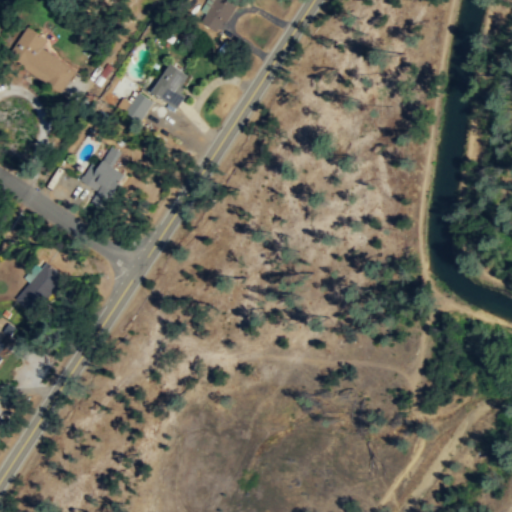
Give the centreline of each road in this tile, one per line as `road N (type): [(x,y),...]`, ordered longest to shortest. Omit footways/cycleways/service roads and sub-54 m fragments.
road 1 (tertiary): [(0,477),(311,0)]
road 2 (residential): [(137,268),(0,176)]
